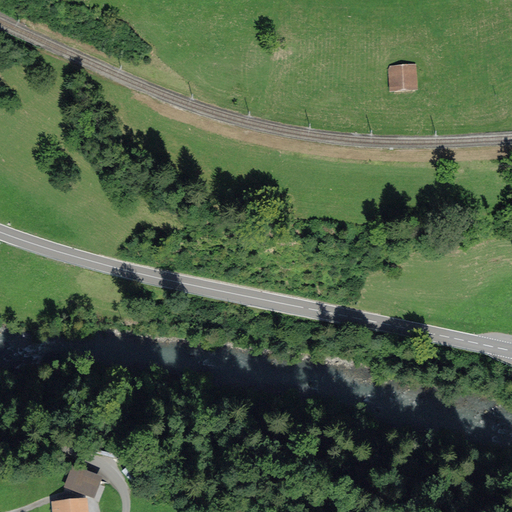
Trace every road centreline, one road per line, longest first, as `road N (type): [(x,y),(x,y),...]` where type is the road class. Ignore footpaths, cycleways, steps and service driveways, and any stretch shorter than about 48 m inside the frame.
road 1 (primary): [(511,350),(159,278),(0,231)]
road 2 (track): [(511,118),(490,112),(418,23),(304,0)]
road 3 (unclassified): [(0,443),(72,455),(117,483),(127,511)]
